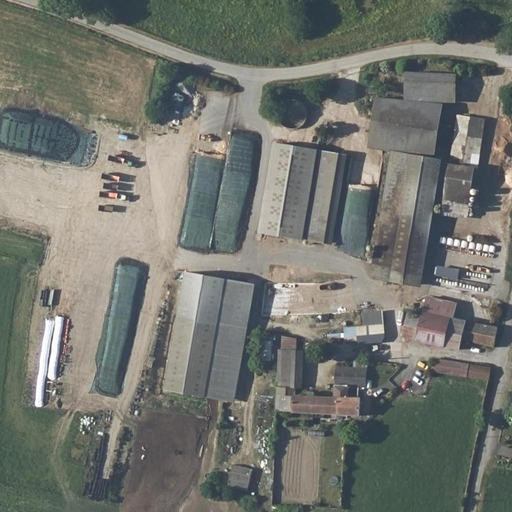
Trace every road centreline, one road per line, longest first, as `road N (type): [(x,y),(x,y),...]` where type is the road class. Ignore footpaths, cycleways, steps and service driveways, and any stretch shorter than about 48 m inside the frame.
road 1 (unclassified): [(33,0),(239,72),(304,72),(429,46),(511,54)]
road 2 (unclassified): [(511,309),(475,511)]
